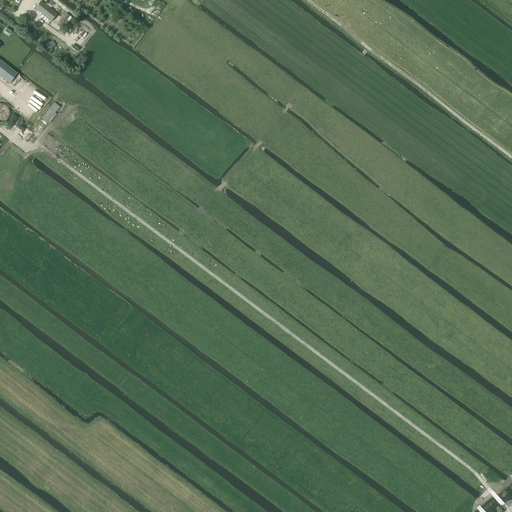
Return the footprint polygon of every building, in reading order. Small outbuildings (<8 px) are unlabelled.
[(52,21),(57,14),(42,2),(36,9),(52,21)] [(66,13),(57,24),(61,27),(65,23),(67,24),(69,22),(72,18),(70,16),(66,13)] [(48,44),(47,47),(50,48),(50,51),(52,51),(53,48),(55,48),(56,44),(54,44),(54,42),(51,42),(51,43),(48,42),(48,44)] [(0,76),(10,84),(17,74),(0,60),(0,76)] [(47,123),(60,107),(54,103),(41,119),(47,123)] [(0,122),(1,123),(5,121),(8,119),(9,116),(9,112),(8,108),(5,106),(2,104),(0,104),(0,122)]
